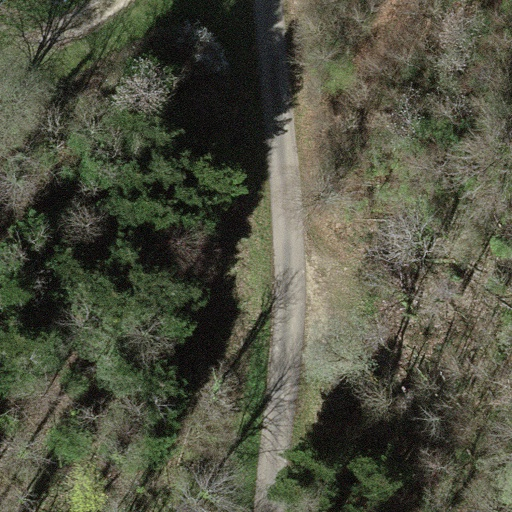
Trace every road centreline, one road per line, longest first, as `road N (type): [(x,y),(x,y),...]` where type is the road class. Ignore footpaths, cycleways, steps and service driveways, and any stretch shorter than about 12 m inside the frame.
road 1 (track): [(267,511),(289,379),(289,200),(270,0)]
road 2 (track): [(0,71),(110,0)]
